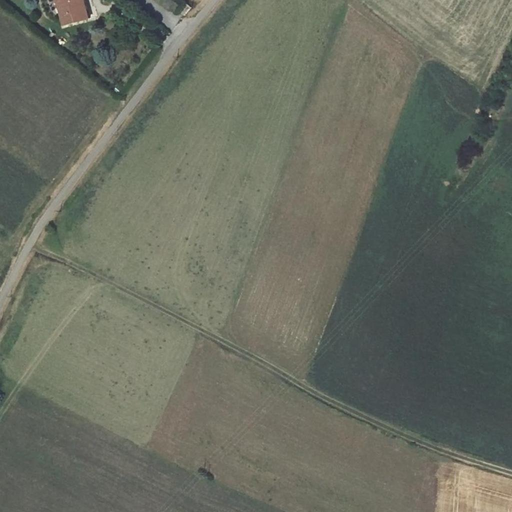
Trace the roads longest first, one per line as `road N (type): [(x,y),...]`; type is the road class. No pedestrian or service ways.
road 1 (track): [(28,247),(407,440),(511,471)]
road 2 (unclassified): [(0,307),(37,229),(215,0)]
